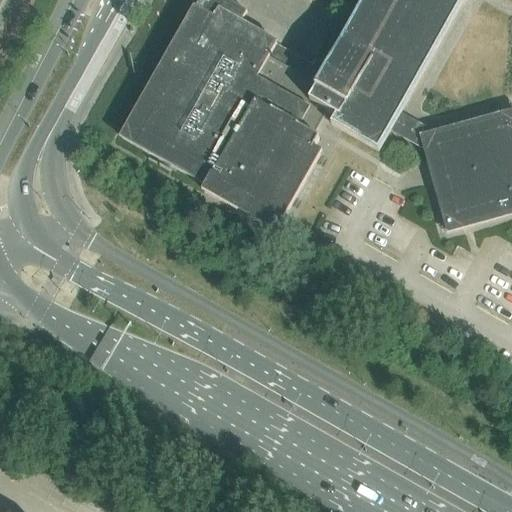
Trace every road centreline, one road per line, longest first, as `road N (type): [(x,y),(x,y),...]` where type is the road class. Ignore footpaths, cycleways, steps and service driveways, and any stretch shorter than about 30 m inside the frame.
road 1 (secondary): [(509,511),(127,298),(38,237)]
road 2 (secondary): [(0,279),(19,298),(397,511)]
road 3 (secondary): [(38,237),(23,190),(32,153),(117,0)]
road 4 (secondary): [(79,0),(0,148)]
